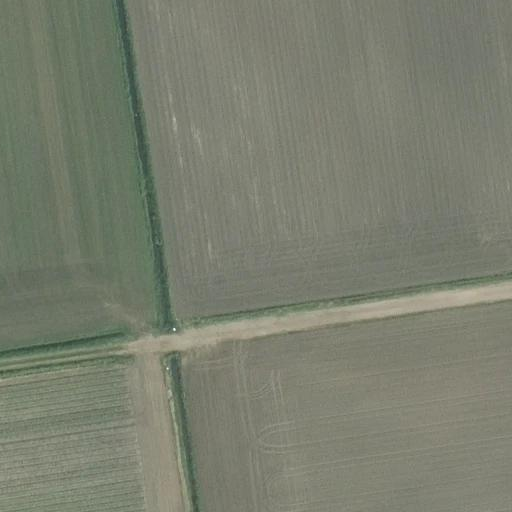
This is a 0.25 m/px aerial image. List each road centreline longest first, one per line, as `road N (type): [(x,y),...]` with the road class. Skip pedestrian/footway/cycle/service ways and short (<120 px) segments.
road 1 (track): [(0,364),(511,288)]
road 2 (track): [(133,0),(182,337)]
